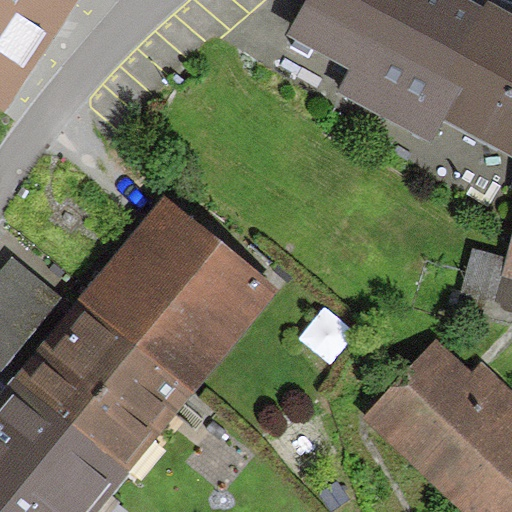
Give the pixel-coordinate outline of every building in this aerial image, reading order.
[(74,0),(0,0),(0,105),(3,107),(63,17),(74,0)] [(445,114),(511,148),(511,26),(460,0),(315,0),(297,35),(360,68),(347,94),(432,138),(445,114)] [(169,210),(85,311),(191,398),(274,297),(169,210)] [(61,297),(12,258),(0,272),(0,368),(3,371),(61,297)] [(129,472),(191,398),(85,311),(24,385),(129,472)] [(462,373),(428,344),(364,419),(472,511),(494,511),(511,491),(511,419),(507,415),(511,409),(511,393),(473,360),(462,373)] [(96,511),(129,472),(24,385),(0,413),(0,511),(96,511)]
